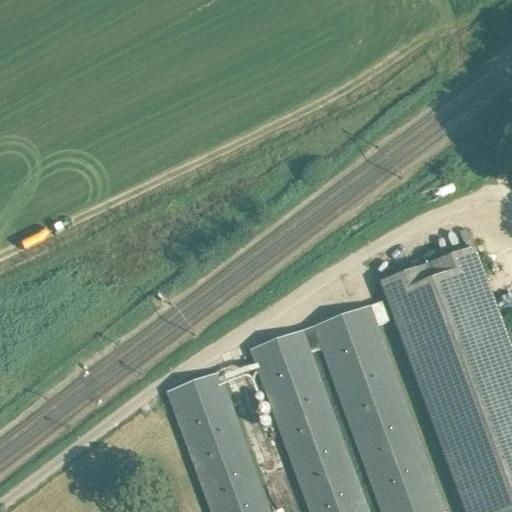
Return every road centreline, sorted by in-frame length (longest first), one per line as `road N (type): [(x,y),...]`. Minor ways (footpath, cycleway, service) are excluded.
road 1 (unclassified): [(0,510),(180,371),(346,263),(483,194),(504,194)]
road 2 (track): [(0,256),(349,88),(450,16)]
